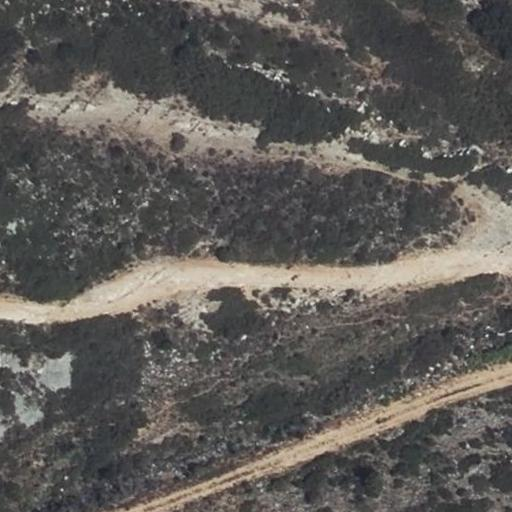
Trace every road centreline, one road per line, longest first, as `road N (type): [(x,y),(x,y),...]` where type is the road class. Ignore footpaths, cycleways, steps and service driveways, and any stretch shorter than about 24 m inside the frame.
road 1 (track): [(0,310),(91,310),(142,282),(334,285),(511,268)]
road 2 (track): [(165,511),(511,382)]
